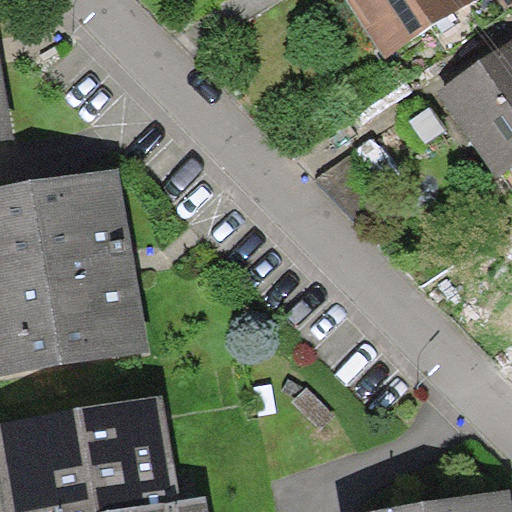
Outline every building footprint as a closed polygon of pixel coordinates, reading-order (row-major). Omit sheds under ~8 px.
[(475,10),(468,0),(344,0),(390,68),(475,10)] [(511,5),(511,0),(490,0),(499,14),(511,5)] [(511,45),(508,39),(432,91),(495,183),(511,171),(511,45)] [(420,113),(394,129),(412,156),(437,140),(420,113)] [(111,182),(0,200),(0,431),(149,406),(111,182)] [(149,406),(0,431),(0,511),(194,511),(194,507),(167,511),(149,406)] [(511,511),(511,507),(511,497),(402,511),(511,511)]
